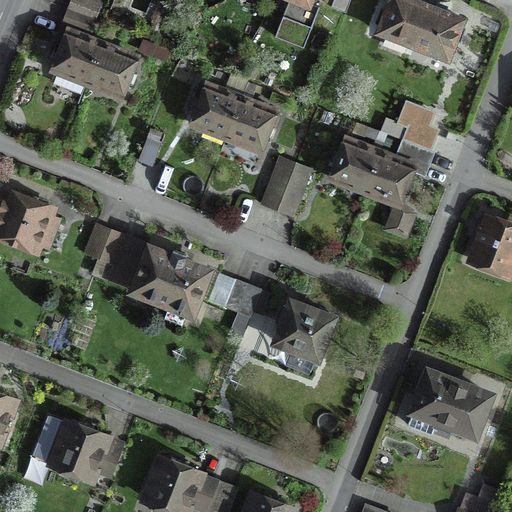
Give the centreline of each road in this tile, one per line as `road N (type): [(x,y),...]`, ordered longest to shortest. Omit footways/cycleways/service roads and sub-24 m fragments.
road 1 (residential): [(0,142),(411,301)]
road 2 (residential): [(0,356),(344,487)]
road 3 (residential): [(411,301),(511,48)]
road 4 (residential): [(344,487),(411,301)]
